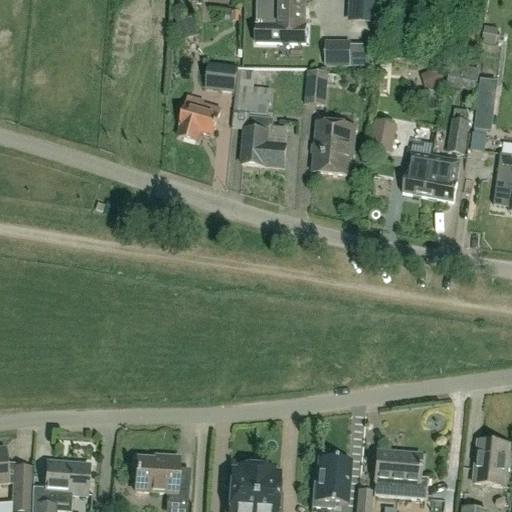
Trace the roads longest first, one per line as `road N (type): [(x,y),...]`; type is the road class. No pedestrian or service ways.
road 1 (residential): [(511,271),(341,241),(0,136)]
road 2 (track): [(511,310),(0,231)]
road 3 (residential): [(204,416),(511,377)]
road 4 (track): [(2,137),(16,0)]
